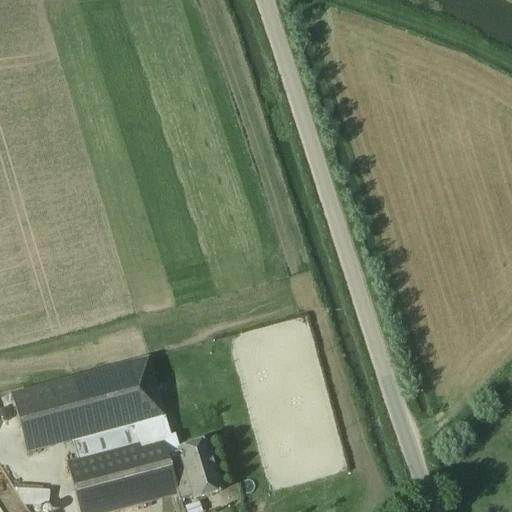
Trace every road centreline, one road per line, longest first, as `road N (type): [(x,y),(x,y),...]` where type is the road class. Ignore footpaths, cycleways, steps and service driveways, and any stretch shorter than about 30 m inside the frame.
road 1 (unclassified): [(426,511),(269,0)]
road 2 (track): [(511,65),(342,0)]
